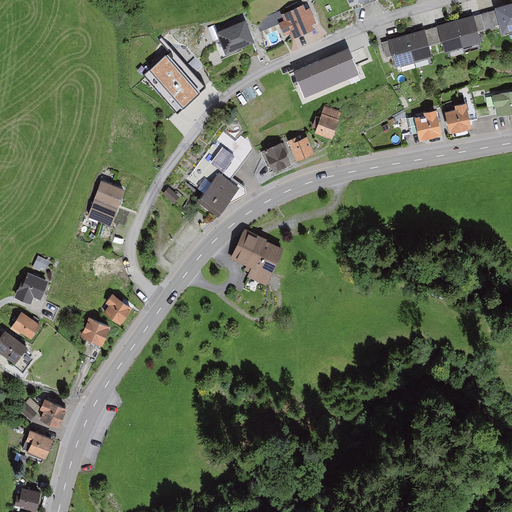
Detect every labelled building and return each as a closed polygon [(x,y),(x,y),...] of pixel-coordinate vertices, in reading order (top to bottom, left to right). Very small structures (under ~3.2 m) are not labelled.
[(511,5),(496,10),(503,32),(511,29),(511,5)] [(303,7),(283,15),(286,22),(280,24),(285,35),(290,32),(293,38),(312,30),(310,25),(315,23),(309,10),(305,12),(303,7)] [(242,18),(217,27),(226,52),(252,42),(242,18)] [(472,18),(439,28),(446,52),(478,42),(472,18)] [(215,24),(209,26),(221,56),(226,54),(215,24)] [(424,32),(390,42),(397,66),(431,56),(424,32)] [(359,71),(347,47),(296,72),(307,95),(359,71)] [(173,48),(145,73),(179,110),(207,85),(173,48)] [(511,91),(498,94),(503,117),(511,114),(511,91)] [(462,109),(452,111),(456,132),(481,127),(476,100),(461,103),(462,109)] [(342,112),(325,105),(315,130),(332,137),(342,112)] [(433,117),(423,119),(428,139),(451,134),(445,109),(432,112),(433,117)] [(408,118),(412,134),(419,132),(415,116),(408,118)] [(305,132),(289,138),(297,158),(313,152),(305,132)] [(283,140),(265,147),(273,171),(292,164),(283,140)] [(240,185),(218,169),(196,199),(218,215),(240,185)] [(124,191),(102,183),(90,217),(112,225),(124,191)] [(180,194),(169,186),(162,194),(174,203),(180,194)] [(285,248),(247,229),(233,256),(270,276),(285,248)] [(51,261),(39,256),(35,265),(47,270),(51,261)] [(50,280),(25,271),(17,295),(32,301),(35,293),(44,297),(50,280)] [(134,305),(112,292),(102,311),(124,323),(134,305)] [(42,322),(19,309),(10,324),(33,337),(42,322)] [(112,324),(89,313),(80,333),(103,344),(112,324)] [(31,346),(4,329),(0,334),(0,351),(19,364),(31,346)] [(68,405),(45,396),(37,418),(59,427),(68,405)] [(37,413),(23,402),(17,410),(31,421),(37,413)] [(59,439),(35,429),(26,449),(50,460),(59,439)] [(41,491),(22,487),(19,496),(17,495),(14,505),(36,510),(41,491)]
